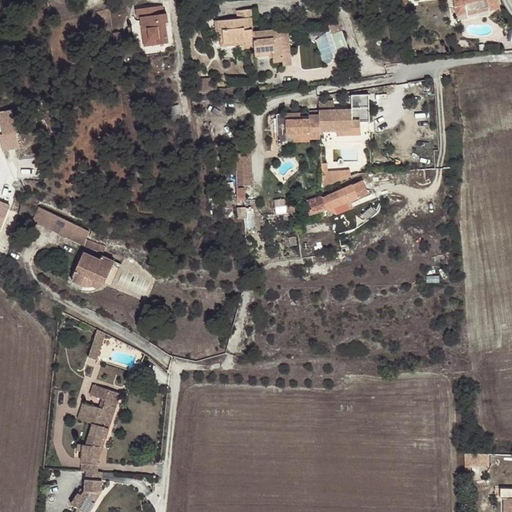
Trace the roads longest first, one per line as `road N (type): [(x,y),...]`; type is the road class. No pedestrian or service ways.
road 1 (unknown): [(160,483),(66,458),(57,445),(60,401)]
road 2 (residential): [(169,367),(158,511)]
